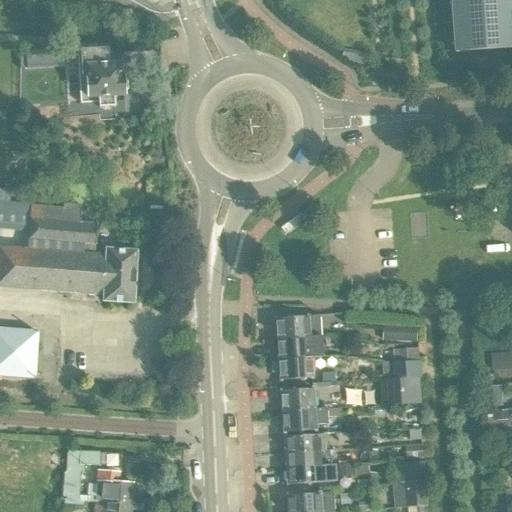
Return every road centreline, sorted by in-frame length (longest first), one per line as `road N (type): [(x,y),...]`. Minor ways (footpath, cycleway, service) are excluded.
road 1 (secondary): [(217,511),(207,311)]
road 2 (tertiary): [(310,149),(489,114)]
road 3 (tertiary): [(489,114),(307,106)]
road 4 (secondary): [(210,181),(201,226),(207,311)]
road 5 (secondary): [(207,311),(246,194)]
